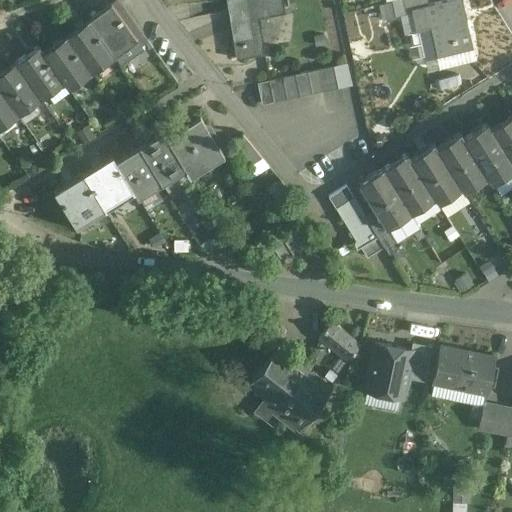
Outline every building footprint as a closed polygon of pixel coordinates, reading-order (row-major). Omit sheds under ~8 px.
[(282,0),(226,0),(236,58),(264,53),(259,17),(284,13),(282,0)] [(427,0),(402,0),(405,11),(411,10),(410,8),(428,4),(427,0)] [(444,0),(428,4),(410,8),(411,10),(416,32),(430,28),(437,57),(473,48),(461,0),(444,0)] [(144,48),(110,1),(88,18),(111,50),(111,51),(113,54),(114,54),(121,64),(144,48)] [(111,50),(88,18),(65,34),(88,67),(111,51),(111,50)] [(65,34),(42,50),(61,76),(65,83),(88,67),(65,34)] [(37,44),(15,60),(38,93),(61,76),(42,50),(37,44)] [(15,60),(0,70),(0,87),(15,109),(38,93),(15,60)] [(260,96),(262,109),(354,91),(349,68),(258,86),(260,96)] [(0,120),(15,109),(0,87),(0,120)] [(511,114),(490,128),(511,163),(511,114)] [(166,136),(183,165),(190,175),(224,154),(200,115),(166,136)] [(511,163),(490,128),(486,123),(463,137),(485,174),(489,179),(511,164),(511,163)] [(183,165),(166,136),(163,131),(139,145),(160,179),(183,165)] [(261,156),(243,133),(227,142),(241,167),(261,156)] [(463,137),(460,133),(436,148),(458,184),(461,188),(485,174),(463,137)] [(458,184),(436,148),(434,143),(410,158),(432,194),(435,198),(458,184)] [(160,179),(139,145),(115,160),(132,189),(135,194),(160,179)] [(432,194),(410,158),(407,153),(383,168),(408,208),(432,194)] [(132,189),(115,160),(112,155),(82,173),(103,207),(132,189)] [(408,208),(383,168),(359,182),(374,207),(384,223),(408,208)] [(82,173),(53,190),(74,225),(103,207),(82,173)] [(346,184),(329,195),(373,267),(391,256),(388,252),(364,213),(346,184)] [(374,207),(364,213),(388,252),(398,246),(384,223),(374,207)] [(304,213),(246,246),(257,267),(316,234),(304,213)] [(359,343),(331,320),(318,335),(346,358),(359,343)] [(424,375),(432,347),(415,343),(414,348),(378,339),(367,382),(404,391),(409,371),(424,375)] [(332,385),(279,343),(247,382),(300,425),(332,385)] [(494,357),(440,345),(432,380),(486,392),(494,357)] [(483,402),(485,393),(433,382),(431,392),(483,402)] [(496,405),(483,402),(478,427),(491,429),(496,405)] [(511,408),(496,405),(491,429),(506,433),(511,408)] [(452,483),(451,511),(467,511),(469,484),(452,483)]
